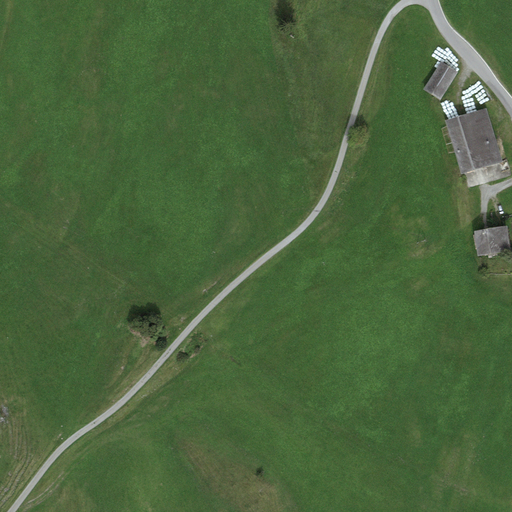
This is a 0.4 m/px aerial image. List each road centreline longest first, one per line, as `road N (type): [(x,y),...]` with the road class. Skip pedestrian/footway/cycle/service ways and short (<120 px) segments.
road 1 (track): [(10,511),(69,441),(132,394),(198,318),(316,212),(379,36),(410,0)]
road 2 (unclassified): [(511,106),(431,0)]
